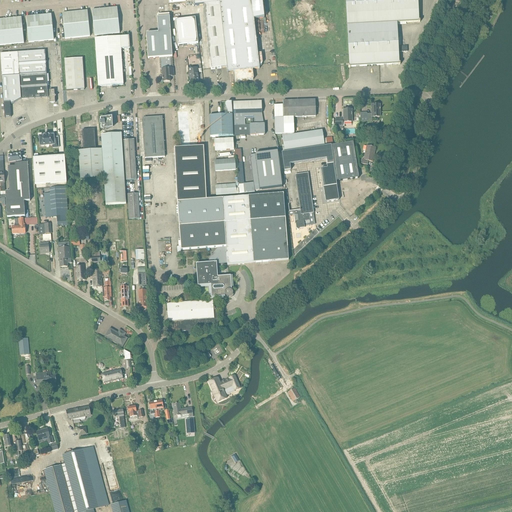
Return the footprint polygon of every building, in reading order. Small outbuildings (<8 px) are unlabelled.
[(193,0),(194,6),(203,5),(219,3),(227,68),(227,73),(252,70),(259,69),(259,66),(261,65),(262,65),(262,64),(262,63),(261,53),(258,54),(254,20),(264,18),(262,0),(193,0)] [(346,0),(349,65),(348,66),(348,68),(350,67),(398,64),(398,65),(400,65),(400,63),(399,63),(398,52),(407,52),(407,46),(398,47),(397,23),(418,22),(420,22),(420,20),(418,0),(346,0)] [(227,68),(219,3),(203,5),(211,69),(227,68)] [(94,36),(120,33),(117,8),(92,10),(94,36)] [(87,11),(62,14),(65,39),(90,36),(87,11)] [(51,15),(26,17),(29,43),(54,40),(51,15)] [(162,70),(171,69),(170,57),(172,57),(169,17),(157,18),(158,32),(146,33),(148,59),(160,58),(161,68),(162,68),(162,70)] [(21,18),(0,19),(0,45),(24,43),(21,18)] [(198,44),(198,39),(195,18),(175,21),(178,46),(198,44)] [(123,85),(121,49),(130,49),(129,36),(120,37),(115,37),(95,38),(98,87),(113,86),(113,88),(118,87),(118,85),(123,85)] [(47,80),(45,50),(0,53),(4,102),(5,118),(11,117),(10,102),(11,105),(22,99),(49,97),(50,103),(55,103),(55,98),(56,97),(55,95),(54,90),(49,91),(49,92),(48,92),(47,80)] [(84,90),(84,85),(82,59),(64,60),(66,91),(84,90)] [(197,68),(188,69),(189,74),(190,82),(198,81),(197,68)] [(173,69),(171,69),(162,70),(163,78),(162,79),(162,80),(163,79),(163,82),(170,82),(170,77),(174,76),(173,69)] [(253,80),(252,70),(235,72),(236,82),(253,80)] [(284,117),(294,117),(316,116),(315,100),(283,101),(283,105),(284,117)] [(262,124),(262,117),(261,102),(233,103),(234,126),(245,126),(245,125),(249,125),(250,135),(265,135),(264,124),(262,124)] [(274,117),(284,117),(283,105),(274,105),(274,117)] [(380,117),(380,110),(380,109),(380,105),(371,105),(372,114),(367,114),(367,115),(360,116),(361,122),(372,121),(372,117),(380,117)] [(352,115),(352,114),(352,110),(343,110),(344,119),(335,119),(335,127),(339,126),(339,129),(343,128),(343,126),(344,126),(344,122),(352,122),(352,115)] [(191,143),(188,114),(179,114),(181,144),(191,143)] [(232,115),(225,115),(209,116),(210,137),(233,136),(232,115)] [(165,157),(163,122),(162,117),(142,118),(145,158),(165,157)] [(281,134),(285,134),(294,134),(294,117),(284,117),(274,117),(275,134),(281,134)] [(111,118),(107,118),(101,119),(101,122),(100,122),(100,126),(101,126),(101,130),(112,129),(111,118)] [(96,149),(95,134),(94,129),(82,130),(83,150),(96,149)] [(322,130),(294,134),(282,136),(284,151),(327,144),(326,139),(325,139),(324,137),(323,137),(322,130)] [(54,145),(54,148),(59,148),(58,137),(54,138),(54,135),(49,136),(49,134),(44,135),(44,136),(39,136),(40,147),(45,146),(45,145),(49,144),(49,146),(54,145)] [(102,150),(104,179),(106,205),(126,204),(121,134),(101,135),(102,150)] [(215,151),(220,150),(234,150),(233,138),(214,140),(215,151)] [(126,181),(136,180),(134,140),(123,141),(126,181)] [(359,178),(358,173),(353,142),(331,146),(337,181),(359,178)] [(372,147),(366,146),(364,145),(363,150),(366,151),(364,160),(362,159),(361,164),(368,165),(368,161),(373,162),(376,148),(372,147)] [(331,146),(282,153),(284,171),(291,170),(290,164),(326,159),(327,165),(334,164),(331,146)] [(175,149),(177,202),(207,200),(204,147),(175,149)] [(81,180),(104,179),(102,150),(79,151),(81,180)] [(241,150),(235,150),(238,184),(239,194),(254,192),(254,191),(253,183),(245,183),(241,150)] [(250,155),(253,183),(254,191),(282,187),(278,152),(250,155)] [(28,164),(28,163),(21,164),(21,162),(22,161),(20,154),(8,156),(9,163),(10,163),(10,164),(7,164),(8,168),(9,192),(5,192),(6,195),(7,218),(25,217),(24,202),(30,201),(28,164)] [(65,156),(33,158),(35,185),(66,182),(65,156)] [(216,161),(215,161),(215,171),(236,170),(236,159),(216,161)] [(328,168),(321,169),(323,187),(325,187),(337,185),(333,164),(327,165),(328,168)] [(296,175),(300,210),(301,215),(308,214),(313,213),(308,173),(296,175)] [(220,185),(216,186),(216,196),(221,195),(226,195),(236,194),(236,195),(239,194),(238,184),(236,184),(225,185),(220,185)] [(325,187),(323,187),(326,202),(339,200),(337,185),(325,187)] [(43,196),(43,203),(44,206),(45,206),(46,218),(57,217),(68,216),(66,187),(50,188),(50,193),(44,194),(44,196),(43,196)] [(129,220),(140,219),(138,194),(128,195),(129,220)] [(217,264),(227,263),(227,265),(289,260),(283,194),(207,200),(177,202),(181,250),(218,247),(213,255),(211,255),(211,257),(209,260),(209,263),(196,264),(198,286),(209,285),(210,298),(225,297),(225,296),(227,296),(228,295),(229,296),(229,295),(230,295),(231,294),(230,293),(230,292),(230,290),(232,290),(231,276),(218,277),(217,264)] [(361,199),(357,203),(361,207),(365,203),(361,199)] [(309,220),(308,214),(301,215),(300,210),(294,211),(294,215),(296,230),(296,229),(297,229),(299,231),(300,229),(303,228),(304,226),(304,224),(310,223),(309,220)] [(12,235),(19,234),(25,234),(25,226),(24,219),(17,219),(15,219),(15,227),(12,227),(12,235)] [(52,234),(51,224),(38,225),(39,235),(44,235),(44,234),(52,234)] [(49,253),(48,246),(48,242),(40,243),(40,254),(49,253)] [(71,263),(71,259),(70,259),(70,247),(58,248),(60,268),(68,267),(68,263),(71,263)] [(101,262),(100,251),(91,252),(92,263),(101,262)] [(85,280),(85,275),(84,265),(76,266),(77,275),(77,280),(85,280)] [(145,267),(138,268),(139,286),(147,286),(146,273),(145,273),(145,267)] [(102,287),(102,282),(101,276),(102,276),(102,274),(101,274),(101,270),(92,271),(94,287),(102,287)] [(122,303),(122,307),(128,307),(128,303),(129,303),(128,286),(121,287),(122,301),(121,301),(121,303),(122,303)] [(104,288),(102,288),(102,292),(104,291),(105,301),(110,301),(110,297),(111,297),(111,287),(106,288),(104,288)] [(147,307),(147,300),(146,290),(139,291),(140,308),(147,307)] [(167,304),(168,322),(169,322),(170,332),(220,329),(218,303),(213,303),(213,300),(167,304)] [(105,337),(122,348),(128,338),(124,336),(126,333),(120,329),(118,333),(110,328),(105,337)] [(20,355),(30,354),(28,338),(19,339),(20,355)] [(209,350),(211,352),(210,352),(214,358),(224,351),(219,343),(209,350)] [(102,374),(103,379),(104,383),(123,379),(121,370),(102,374)] [(55,377),(52,377),(51,373),(47,373),(36,374),(37,386),(56,384),(55,377)] [(215,397),(217,396),(220,401),(227,398),(225,395),(240,388),(235,376),(229,378),(230,381),(221,385),(218,378),(208,382),(213,392),(212,392),(212,393),(213,395),(213,396),(214,396),(215,397)] [(299,398),(294,388),(287,392),(293,402),(299,398)] [(164,408),(163,406),(162,401),(149,403),(150,411),(151,414),(155,414),(155,418),(158,417),(158,420),(161,420),(159,411),(162,410),(161,409),(164,408)] [(193,417),(192,413),(192,408),(180,410),(179,404),(177,404),(175,404),(176,404),(173,405),(175,416),(181,415),(182,418),(190,417),(193,417)] [(142,410),(136,411),(135,406),(128,408),(129,418),(137,416),(137,418),(144,417),(142,410)] [(68,420),(73,419),(73,421),(80,420),(81,420),(85,419),(85,418),(85,416),(91,415),(89,407),(66,412),(68,420)] [(126,428),(123,415),(123,410),(113,411),(114,418),(119,417),(121,429),(126,428)] [(196,431),(194,419),(190,419),(186,420),(188,432),(192,431),(196,431)] [(40,431),(36,432),(39,441),(47,439),(48,442),(48,444),(53,443),(51,437),(50,438),(47,429),(47,430),(40,432),(40,431)] [(12,446),(11,440),(10,435),(3,436),(5,447),(12,446)] [(63,455),(65,465),(77,511),(84,511),(94,509),(109,505),(93,447),(63,455)] [(77,511),(65,465),(45,470),(56,511),(77,511)] [(28,469),(10,471),(11,484),(30,482),(28,469)] [(129,511),(127,501),(111,505),(112,511),(129,511)]
